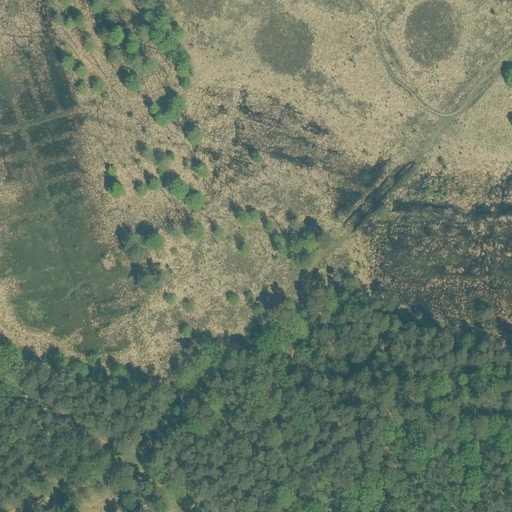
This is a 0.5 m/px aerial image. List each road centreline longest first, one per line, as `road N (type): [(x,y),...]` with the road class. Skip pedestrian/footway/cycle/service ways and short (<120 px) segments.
road 1 (track): [(124,463),(0,381)]
road 2 (track): [(9,511),(124,463)]
